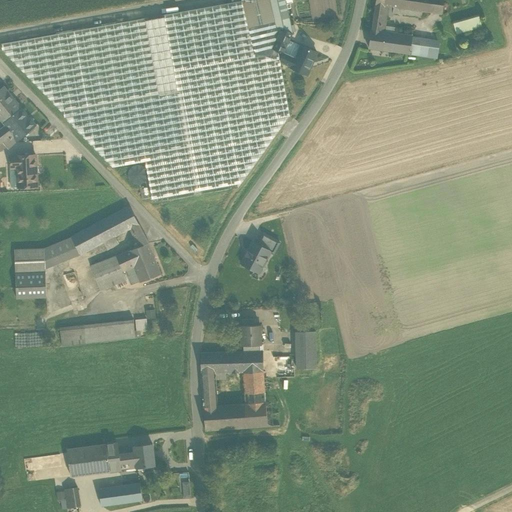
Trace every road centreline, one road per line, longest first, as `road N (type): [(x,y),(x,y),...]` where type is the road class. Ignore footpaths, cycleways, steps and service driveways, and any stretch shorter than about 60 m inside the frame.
road 1 (tertiary): [(208,279),(239,215),(338,70),(361,0)]
road 2 (unclassified): [(0,64),(208,279)]
road 3 (tertiary): [(203,511),(193,365),(208,279)]
road 4 (track): [(0,327),(208,279)]
road 5 (residential): [(185,0),(0,33)]
